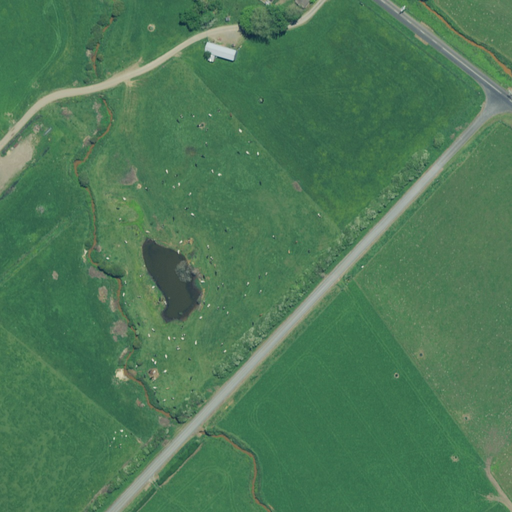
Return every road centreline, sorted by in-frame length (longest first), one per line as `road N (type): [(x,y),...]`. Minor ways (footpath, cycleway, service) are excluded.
road 1 (residential): [(104,511),(493,95)]
road 2 (unclassified): [(373,0),(493,95)]
